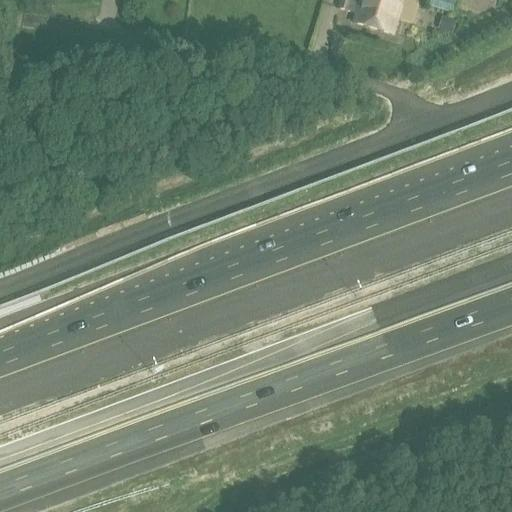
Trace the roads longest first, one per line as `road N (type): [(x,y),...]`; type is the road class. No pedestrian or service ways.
road 1 (unclassified): [(0,289),(511,90)]
road 2 (motorway): [(0,480),(511,287)]
road 3 (motorway): [(511,191),(0,383)]
